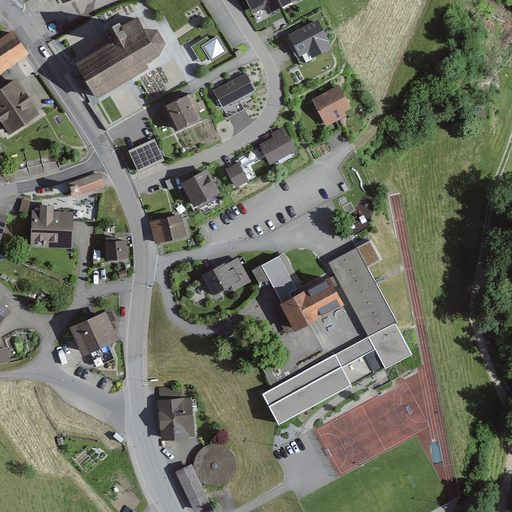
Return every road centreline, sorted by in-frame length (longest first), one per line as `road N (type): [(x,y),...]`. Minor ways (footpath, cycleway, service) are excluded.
road 1 (track): [(499,511),(507,444),(476,300),(492,188),(511,142)]
road 2 (tertiary): [(109,158),(7,10)]
road 3 (residential): [(39,373),(46,346),(80,299),(143,280)]
road 4 (tertiary): [(138,415),(134,333),(143,280)]
road 5 (tertiary): [(143,280),(141,233),(109,158)]
